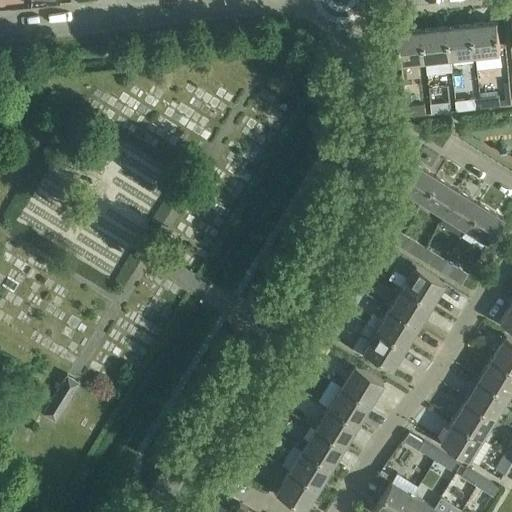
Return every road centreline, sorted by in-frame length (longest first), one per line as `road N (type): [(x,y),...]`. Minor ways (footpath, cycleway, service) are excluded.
road 1 (unclassified): [(149,511),(352,184),(361,131),(341,0)]
road 2 (residential): [(338,511),(511,247)]
road 3 (unclassified): [(0,36),(292,0)]
